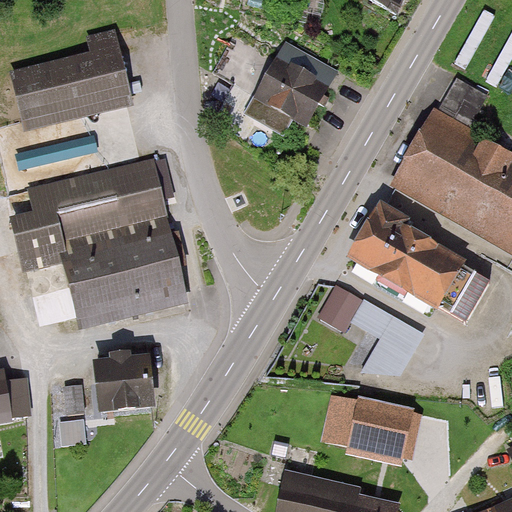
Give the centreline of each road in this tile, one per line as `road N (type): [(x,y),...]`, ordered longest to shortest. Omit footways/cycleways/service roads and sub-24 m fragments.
road 1 (tertiary): [(450,0),(275,299)]
road 2 (residential): [(275,299),(232,251),(208,195),(181,0)]
road 3 (tertiary): [(275,299),(165,464)]
road 4 (residential): [(36,343),(41,511)]
